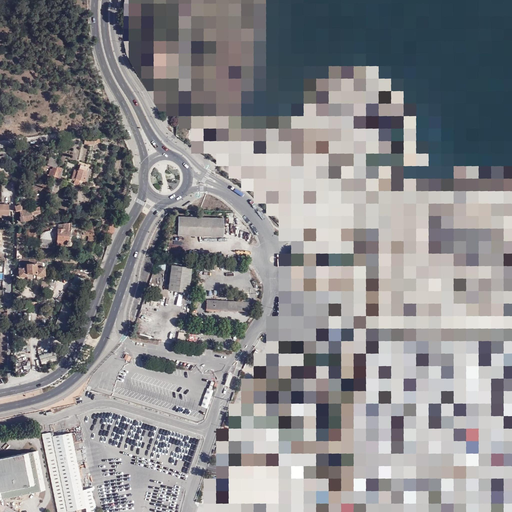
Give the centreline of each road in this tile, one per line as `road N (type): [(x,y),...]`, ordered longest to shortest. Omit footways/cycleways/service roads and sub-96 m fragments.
road 1 (primary): [(0,407),(50,394),(90,362),(140,236),(167,199)]
road 2 (primary): [(144,186),(70,359),(45,381),(10,391)]
road 3 (primary): [(95,0),(97,51),(146,164)]
road 4 (primary): [(165,154),(114,68),(105,0)]
road 5 (residential): [(10,391),(8,261)]
